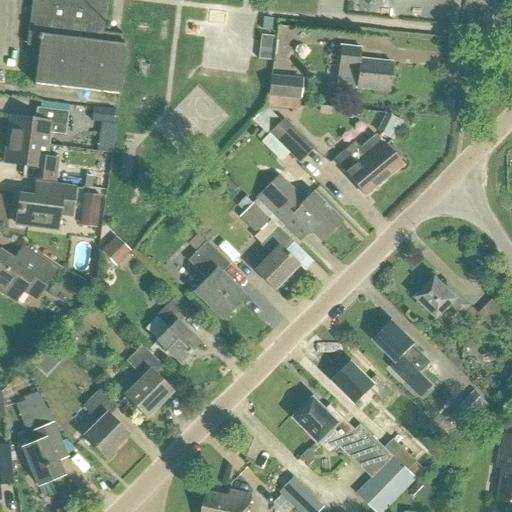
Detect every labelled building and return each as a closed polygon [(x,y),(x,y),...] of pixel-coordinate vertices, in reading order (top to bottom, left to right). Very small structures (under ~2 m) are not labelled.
[(32,86),(119,97),(123,64),(125,37),(102,34),(105,0),(30,0),(25,47),(37,49),(32,86)] [(261,36),(258,61),(270,62),(273,38),(261,36)] [(338,48),(336,69),(343,70),(356,71),(354,89),(354,90),(369,91),(372,97),(381,98),(384,93),(386,93),(390,64),(357,61),(359,50),(338,48)] [(300,101),(302,79),(270,76),(268,98),(300,101)] [(259,111),(261,100),(243,95),(240,107),(259,111)] [(6,141),(46,146),(48,134),(64,137),(68,106),(42,102),(41,110),(35,109),(34,121),(9,118),(6,141)] [(92,123),(113,124),(114,111),(92,110),(92,123)] [(299,164),(314,149),(283,119),(268,134),(299,164)] [(353,156),(350,153),(347,150),(336,158),(347,172),(346,173),(364,196),(390,176),(402,167),(385,144),(384,145),(378,137),(364,147),(363,149),(353,156)] [(45,159),(46,146),(6,141),(3,165),(27,168),(26,180),(53,183),(56,160),(45,159)] [(84,188),(105,190),(108,174),(86,171),(84,188)] [(280,225),(291,214),(319,242),(339,222),(310,194),(301,204),(287,190),(275,178),(254,199),(266,212),(280,225)] [(70,217),(73,189),(34,184),(33,198),(18,196),(16,212),(17,212),(15,226),(56,231),(58,216),(70,217)] [(84,195),(80,226),(95,228),(99,197),(84,195)] [(269,221),(245,198),(235,209),(242,216),(238,220),(254,236),(269,221)] [(293,244),(276,228),(258,246),(268,255),(252,271),(272,291),(296,266),(284,253),(293,244)] [(116,267),(131,252),(116,237),(101,252),(116,267)] [(195,253),(187,261),(205,279),(193,291),(221,319),(242,297),(219,275),(229,264),(206,242),(205,243),(195,252),(195,253)] [(78,270),(95,258),(83,243),(67,255),(78,270)] [(53,273),(19,250),(13,260),(0,251),(0,292),(14,302),(22,291),(35,299),(53,273)] [(449,287),(445,291),(434,280),(414,300),(415,302),(414,308),(420,314),(426,312),(434,321),(449,306),(459,315),(460,314),(474,328),(483,320),(495,333),(511,316),(494,299),(477,316),(468,306),(449,287)] [(179,364),(198,343),(178,324),(188,314),(172,299),(155,317),(168,329),(156,341),(179,364)] [(59,309),(52,317),(61,325),(68,317),(59,309)] [(390,367),(406,383),(427,362),(411,346),(412,345),(390,323),(374,339),(396,361),(390,367)] [(69,334),(61,341),(67,348),(75,341),(69,334)] [(146,417),(172,391),(154,373),(162,366),(141,345),(125,361),(142,378),(124,395),(146,417)] [(368,380),(349,362),(330,382),(353,405),(367,391),(379,403),(389,392),(373,376),(368,380)] [(105,457),(129,433),(110,415),(118,406),(99,388),(82,405),(97,420),(83,434),(105,457)] [(58,461),(68,456),(54,424),(52,425),(38,391),(18,399),(23,411),(28,409),(36,429),(32,431),(38,443),(23,449),(39,486),(64,475),(58,461)] [(312,400),(293,420),(331,457),(340,448),(372,480),(357,494),(375,511),(384,511),(416,480),(415,479),(385,449),(360,424),(353,431),(337,415),(332,420),(312,400)] [(449,418),(463,433),(481,415),(466,401),(449,418)] [(511,503),(511,437),(502,436),(498,468),(503,469),(498,502),(511,503)] [(393,440),(385,449),(415,479),(424,470),(393,440)] [(0,474),(6,474),(12,473),(8,444),(0,445),(0,474)] [(481,502),(492,502),(493,462),(495,462),(495,444),(468,444),(466,510),(481,510),(481,502)] [(309,450),(301,458),(309,466),(314,461),(313,455),(309,450)] [(273,486),(282,494),(301,511),(322,511),(325,509),(286,473),(273,486)] [(418,483),(410,492),(418,500),(426,491),(418,483)] [(247,511),(251,495),(232,491),(230,500),(207,495),(203,511),(247,511)]
